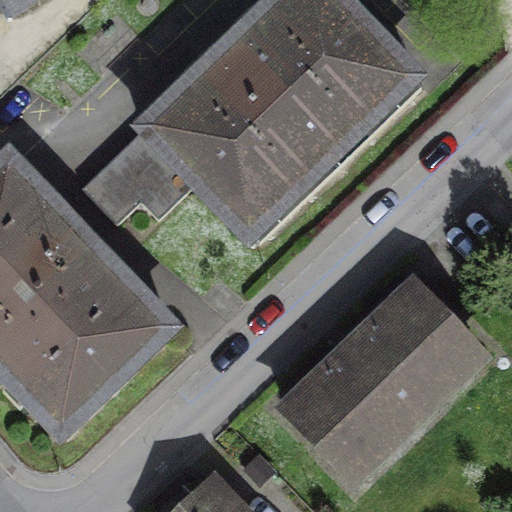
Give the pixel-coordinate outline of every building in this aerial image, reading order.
[(0,0),(0,27),(48,0),(0,0)] [(455,101),(353,0),(298,0),(156,140),(208,193),(285,270),(455,101)] [(146,255),(208,193),(156,140),(93,202),(146,255)] [(195,347),(17,167),(0,182),(0,367),(89,455),(195,347)] [(511,374),(511,365),(444,287),(299,415),(374,496),(511,374)] [(264,511),(238,481),(205,511),(264,511)]
